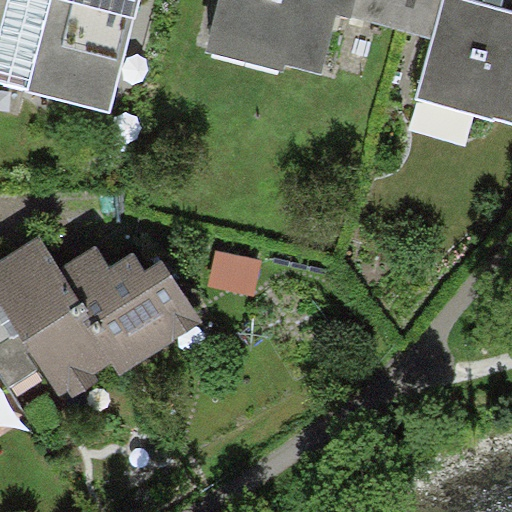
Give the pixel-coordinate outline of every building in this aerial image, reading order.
[(0,0),(0,78),(112,110),(142,0),(0,0)] [(222,0),(208,54),(285,74),(287,67),(325,77),(341,17),(351,20),(352,15),(356,0),(222,0)] [(356,0),(352,15),(433,38),(443,0),(356,0)] [(511,10),(492,5),(472,0),(443,0),(433,38),(417,99),(495,119),(496,116),(511,120),(511,10)] [(39,248),(0,271),(0,439),(195,321),(162,266),(141,278),(130,260),(103,276),(91,256),(56,277),(39,248)]
